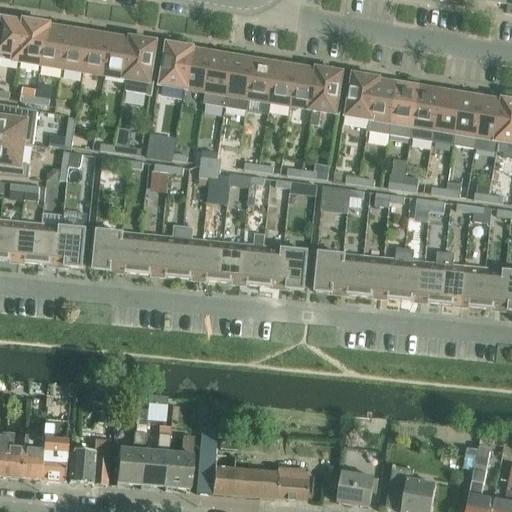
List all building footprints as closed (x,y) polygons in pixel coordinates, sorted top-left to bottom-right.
[(0,37),(0,60),(20,64),(26,29),(18,27),(19,25),(4,22),(1,38),(0,37)] [(33,30),(26,29),(20,64),(21,64),(41,67),(48,28),(34,26),(33,30)] [(49,28),(48,28),(41,67),(62,71),(68,36),(61,35),(61,32),(48,30),(49,28)] [(75,37),(68,36),(62,71),(84,74),(90,37),(76,34),(75,37)] [(104,39),(90,37),(84,74),(105,78),(111,43),(103,42),(104,39)] [(105,78),(126,81),(133,42),(132,42),(132,44),(119,41),(118,44),(111,43),(105,78)] [(126,81),(127,81),(125,93),(151,97),(155,66),(152,66),(155,49),(146,47),(147,44),(133,42),(126,81)] [(165,68),(161,68),(158,87),(184,91),(191,52),(177,49),(176,52),(168,51),(165,68)] [(192,53),(192,52),(191,52),(184,91),(205,94),(206,94),(211,60),(204,59),(204,56),(192,53)] [(203,106),(224,110),(225,110),(233,60),(219,58),(219,61),(211,60),(206,94),(205,94),(203,106)] [(247,63),(233,60),(225,110),(247,113),(249,102),(248,101),(254,67),(247,66),(247,63)] [(261,68),(254,67),(248,101),(249,102),(270,105),(276,67),(262,65),(261,68)] [(290,70),(276,67),(270,105),(291,108),(297,74),(289,73),(290,70)] [(304,75),(297,74),(291,108),(312,112),(319,73),(318,73),(317,74),(305,72),(304,75)] [(332,78),(333,75),(319,73),(312,112),(310,127),(318,128),(321,113),(338,116),(341,97),(338,97),(341,80),(332,78)] [(351,99),(347,98),(344,117),(370,121),(370,122),(377,84),(378,84),(378,83),(363,80),(362,83),(354,82),(351,99)] [(390,137),(397,91),(390,90),(391,87),(378,84),(377,84),(370,122),(370,121),(368,134),(390,137)] [(411,141),(419,91),(405,89),(405,92),(397,91),(390,137),(411,141)] [(419,91),(411,141),(433,145),(435,132),(434,132),(440,98),(433,97),(433,94),(419,91)] [(0,93),(0,100),(9,102),(10,95),(0,93)] [(456,136),(462,99),(448,96),(447,99),(440,98),(434,132),(435,132),(456,136)] [(20,104),(35,106),(36,99),(22,97),(20,104)] [(50,101),(36,99),(35,106),(49,109),(50,101)] [(477,139),(482,106),(475,104),(476,101),(462,99),(456,136),(454,148),(475,151),(477,139)] [(504,106),(503,106),(490,104),(490,107),(482,106),(477,139),(498,143),(504,106)] [(504,106),(498,143),(511,144),(511,105),(503,104),(503,106),(504,106)] [(0,142),(23,146),(23,147),(33,148),(37,113),(0,106),(0,142)] [(69,120),(66,140),(51,138),(49,149),(71,152),(76,121),(69,120)] [(0,179),(28,182),(30,167),(20,166),(23,147),(23,146),(0,142),(0,179)] [(100,153),(114,155),(115,148),(101,146),(100,153)] [(129,150),(115,148),(114,155),(128,157),(129,150)] [(67,184),(69,169),(78,170),(81,169),(82,157),(71,155),(64,154),(59,183),(67,184)] [(158,161),(173,163),(174,156),(159,154),(158,161)] [(188,158),(174,156),(173,163),(187,165),(188,158)] [(142,172),(143,165),(103,159),(101,172),(127,175),(128,170),(142,172)] [(201,160),(200,170),(210,171),(211,161),(201,160)] [(222,162),(211,161),(210,171),(220,172),(222,162)] [(245,165),(244,172),(258,174),(259,167),(245,165)] [(155,166),(154,174),(152,174),(150,194),(167,196),(169,175),(183,177),(184,170),(155,166)] [(274,169),(259,167),(258,174),(273,176),(274,169)] [(199,180),(209,181),(210,171),(200,170),(199,180)] [(494,170),(492,182),(500,183),(502,172),(494,170)] [(59,184),(60,172),(53,171),(47,176),(46,183),(59,184)] [(219,182),(220,172),(210,171),(209,181),(219,182)] [(288,171),(287,178),(301,180),(302,173),(288,171)] [(316,175),(302,173),(301,180),(316,182),(316,175)] [(230,177),(229,188),(249,191),(250,179),(236,177),(230,177)] [(389,184),(388,191),(403,194),(404,186),(405,179),(390,177),(389,184)] [(434,178),(432,189),(445,191),(447,180),(434,178)] [(248,200),(247,208),(255,209),(256,200),(257,187),(264,188),(265,181),(250,179),(249,191),(248,200)] [(346,179),(345,186),(360,188),(361,181),(346,179)] [(405,179),(404,186),(403,194),(417,195),(419,181),(405,179)] [(375,182),(361,181),(360,188),(374,190),(375,182)] [(276,190),(274,202),(289,203),(290,192),(291,184),(276,183),(276,190)] [(447,185),(447,192),(446,199),(459,201),(460,194),(461,187),(447,185)] [(10,186),(10,193),(24,195),(25,188),(11,186),(10,186)] [(25,188),(24,195),(39,196),(39,189),(25,188)] [(323,189),(320,214),(347,216),(349,199),(350,192),(323,189)] [(432,190),(431,197),(446,199),(447,192),(432,190)] [(364,194),(350,192),(349,199),(363,201),(364,194)] [(376,196),(375,203),(374,208),(389,210),(390,205),(404,207),(405,199),(376,196)] [(475,196),(474,203),(488,205),(489,198),(475,196)] [(503,199),(489,198),(488,205),(502,207),(503,199)] [(416,208),(430,210),(431,203),(417,201),(416,208)] [(445,205),(431,203),(430,210),(444,212),(445,205)] [(457,206),(456,214),(470,215),(471,208),(457,206)] [(471,208),(470,215),(472,216),(476,216),(475,224),(490,226),(491,211),(486,210),(471,208)] [(496,219),(511,221),(511,214),(497,212),(496,219)] [(1,224),(0,234),(0,262),(18,264),(21,226),(1,224)] [(21,226),(18,264),(38,266),(42,228),(21,226)] [(42,228),(38,266),(51,267),(51,264),(59,265),(62,230),(42,228)] [(62,230),(59,265),(66,266),(66,269),(82,270),(84,251),(87,251),(89,233),(62,230)] [(118,271),(121,236),(95,234),(93,252),(96,252),(94,272),(110,273),(110,270),(118,271)] [(121,236),(118,271),(125,272),(125,275),(138,276),(142,238),(121,236)] [(243,248),(239,286),(260,288),(263,250),(264,237),(255,236),(253,249),(243,248)] [(142,238),(138,276),(158,278),(162,240),(142,238)] [(162,240),(158,278),(178,280),(182,242),(162,240)] [(182,242),(178,280),(199,282),(203,244),(182,242)] [(203,244),(199,282),(219,284),(223,246),(203,244)] [(223,246),(219,284),(239,286),(243,248),(223,246)] [(263,250),(260,288),(273,289),(273,286),(280,287),(284,252),(263,250)] [(384,262),(380,300),(400,302),(405,251),(397,250),(395,263),(384,262)] [(405,251),(400,302),(421,304),(424,265),(413,264),(414,252),(405,251)] [(284,252),(280,287),(288,288),(287,291),(304,292),(306,273),(309,274),(310,255),(284,252)] [(424,265),(421,304),(441,306),(446,255),(437,254),(436,266),(424,265)] [(340,293),(343,258),(316,255),(315,274),(317,274),(316,294),(332,295),(332,292),(340,293)] [(446,255),(441,306),(461,308),(465,270),(453,269),(455,256),(446,255)] [(343,258),(340,293),(347,294),(347,297),(360,298),(363,260),(343,258)] [(363,260),(360,298),(380,300),(384,262),(363,260)] [(465,270),(461,308),(482,310),(485,272),(465,270)] [(485,272),(482,310),(494,311),(495,308),(502,309),(506,274),(485,272)] [(511,274),(506,274),(502,309),(509,310),(509,313),(511,313),(511,274)] [(68,394),(67,399),(75,400),(75,395),(76,388),(68,387),(68,394)] [(143,454),(145,435),(147,411),(138,410),(137,416),(132,416),(130,434),(134,434),(132,453),(118,452),(115,485),(140,487),(143,454)] [(43,439),(40,482),(64,484),(69,424),(44,422),(43,439)] [(202,433),(196,496),(211,498),(217,435),(202,433)] [(276,472),(278,445),(217,435),(211,498),(305,506),(308,474),(276,472)] [(20,481),(23,450),(11,449),(12,437),(5,436),(1,479),(20,481)] [(143,454),(140,487),(165,490),(168,456),(170,437),(158,436),(157,447),(161,447),(160,455),(143,454)] [(23,450),(20,481),(40,482),(43,439),(24,437),(23,450)] [(168,456),(165,490),(190,492),(194,439),(182,438),(181,449),(186,449),(185,457),(168,456)] [(71,452),(68,485),(107,488),(111,444),(95,443),(94,455),(71,452)] [(470,491),(466,511),(491,511),(493,501),(482,499),(491,451),(479,449),(478,452),(467,450),(463,470),(474,472),(470,491)] [(493,501),(491,511),(511,511),(511,466),(511,467),(509,483),(508,483),(504,503),(493,501)] [(401,511),(431,511),(436,487),(410,483),(412,472),(393,469),(386,508),(402,511),(401,511)] [(344,474),(338,506),(368,511),(371,493),(376,494),(379,479),(344,474)]
